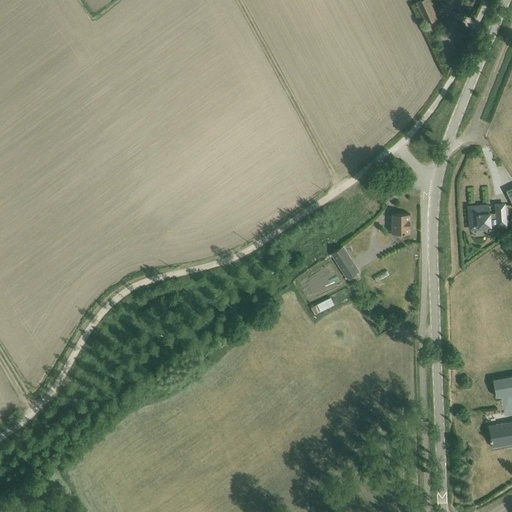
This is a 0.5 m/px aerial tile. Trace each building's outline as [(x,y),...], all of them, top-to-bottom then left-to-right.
[(427,0),(422,0),(417,3),(427,24),(437,20),(427,0)] [(497,218),(497,224),(505,223),(504,203),(496,204),(496,212),(489,213),(488,205),(468,206),(470,226),(490,225),(489,218),(497,218)] [(392,233),(410,234),(410,214),(392,214),(392,233)] [(331,253),(347,279),(359,271),(343,246),(331,253)] [(389,269),(375,274),(378,280),(391,275),(389,269)] [(311,306),(315,313),(336,302),(333,295),(311,306)] [(511,375),(494,379),(497,396),(511,392),(511,375)] [(511,444),(511,424),(506,426),(506,423),(488,426),(492,448),(511,444)]
